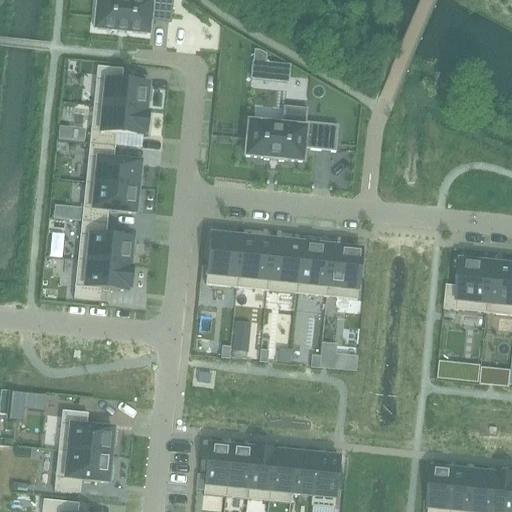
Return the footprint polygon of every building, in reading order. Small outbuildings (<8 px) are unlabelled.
[(97,0),(94,32),(150,37),(152,23),(170,24),(172,0),(97,0)] [(252,63),(251,81),(288,84),(290,67),(265,64),(266,56),(259,52),(254,52),(253,63),(252,63)] [(98,68),(94,108),(101,109),(148,113),(151,86),(122,83),(123,71),(98,68)] [(91,135),(90,146),(115,148),(116,138),(146,141),(148,113),(101,109),(94,108),(91,135)] [(248,117),(245,156),(274,158),(305,161),(306,152),(339,154),(341,124),(248,117)] [(59,132),(58,141),(70,142),(71,133),(59,132)] [(90,146),(86,185),(91,185),(138,189),(140,162),(114,159),(115,148),(90,146)] [(86,185),(82,223),(107,226),(108,214),(135,217),(138,189),(91,185),(86,185)] [(54,207),(53,220),(67,222),(69,208),(54,207)] [(82,223),(78,263),(83,263),(130,268),(133,240),(106,238),(107,226),(82,223)] [(211,235),(206,280),(237,283),(241,238),(211,235)] [(241,238),(237,283),(267,286),(271,241),(241,238)] [(271,241),(267,286),(297,289),(301,244),(271,241)] [(301,244),(297,289),(327,292),(332,247),(301,244)] [(332,247),(327,292),(358,294),(362,250),(332,247)] [(446,289),(444,310),(457,312),(488,314),(488,309),(492,264),(462,261),(460,288),(446,287),(446,289)] [(78,263),(74,301),(99,303),(100,293),(128,295),(130,268),(83,263),(78,263)] [(488,309),(488,314),(511,316),(511,265),(492,264),(488,309)] [(234,340),(233,353),(247,354),(248,342),(234,340)] [(320,359),(319,371),(356,374),(357,359),(336,357),(337,347),(321,345),(320,359)] [(222,349),(221,361),(229,362),(230,349),(222,349)] [(252,352),(251,364),(259,365),(260,352),(252,352)] [(311,358),(310,370),(318,371),(319,371),(320,359),(311,358)] [(441,363),(439,380),(479,385),(481,367),(441,363)] [(482,369),(480,386),(488,387),(489,387),(490,370),(482,369)] [(25,395),(24,411),(44,413),(45,397),(25,395)] [(62,414),(58,454),(111,459),(113,432),(86,429),(88,416),(62,414)] [(204,488),(203,497),(225,499),(231,446),(208,444),(206,470),(204,488)] [(231,446),(225,499),(247,501),(253,448),(231,446)] [(253,448),(247,501),(270,504),(275,451),(253,448)] [(15,450),(15,458),(30,459),(31,451),(15,450)] [(275,451),(270,504),(292,506),(292,500),(292,498),(297,453),(275,451)] [(297,453),(292,498),(312,500),(316,455),(297,453)] [(58,454),(54,494),(80,497),(81,483),(108,486),(111,459),(58,454)] [(312,502),(311,508),(335,510),(340,457),(316,455),(312,500),(312,502)] [(433,467),(428,511),(451,511),(456,469),(433,467)] [(197,469),(196,488),(204,488),(206,470),(197,469)] [(456,469),(451,511),(473,511),(478,472),(456,469)] [(478,472),(473,511),(495,511),(500,474),(478,472)] [(511,511),(511,475),(500,474),(495,511),(511,511)] [(12,485),(11,493),(27,495),(27,486),(12,485)]
